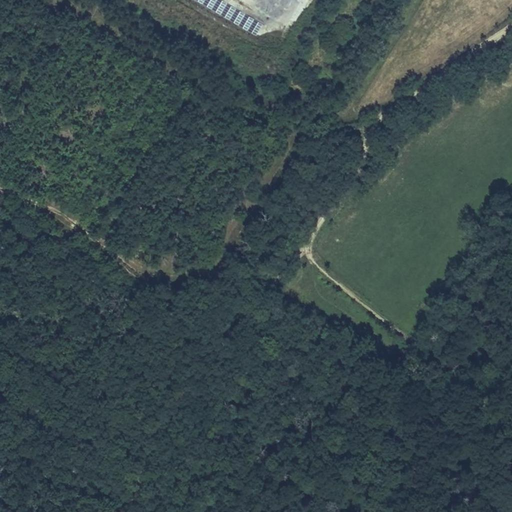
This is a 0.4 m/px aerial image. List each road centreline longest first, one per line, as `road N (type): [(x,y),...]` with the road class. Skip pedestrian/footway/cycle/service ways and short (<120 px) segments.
road 1 (track): [(511,369),(483,391),(459,387),(301,245),(367,157),(379,119)]
road 2 (track): [(304,129),(337,131),(379,119),(511,24)]
